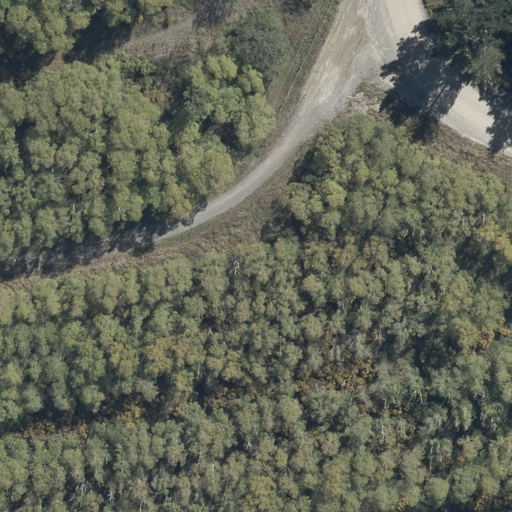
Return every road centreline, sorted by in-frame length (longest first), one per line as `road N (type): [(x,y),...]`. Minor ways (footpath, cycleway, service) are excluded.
road 1 (track): [(362,0),(306,109),(254,175),(221,199),(147,231),(0,261)]
road 2 (track): [(394,0),(394,22),(443,85),(511,127)]
